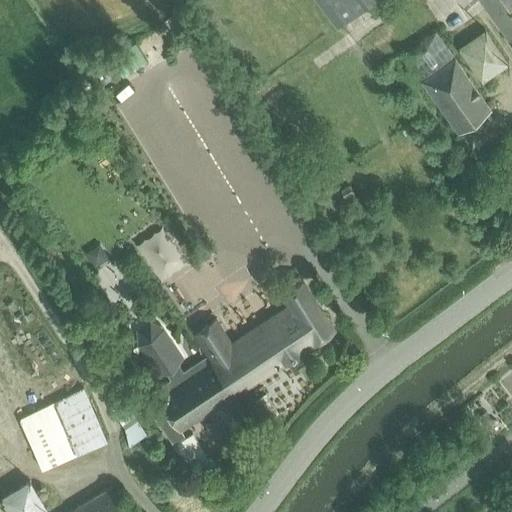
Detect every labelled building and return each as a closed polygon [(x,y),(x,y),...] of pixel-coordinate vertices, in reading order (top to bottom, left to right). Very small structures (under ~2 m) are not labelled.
[(371,0),(316,0),(336,27),(371,0)] [(511,0),(479,0),(511,47),(511,0)] [(459,47),(483,82),(508,64),(484,29),(459,47)] [(454,57),(436,31),(404,53),(422,79),(454,57)] [(109,56),(92,66),(99,76),(115,65),(109,56)] [(454,58),(421,81),(458,132),(490,109),(454,58)] [(243,83),(253,96),(264,86),(254,74),(243,83)] [(345,199),(353,195),(348,187),(341,192),(345,199)] [(135,244),(167,283),(196,260),(164,220),(135,244)] [(90,254),(97,264),(110,255),(103,245),(90,254)] [(166,374),(171,380),(143,398),(173,444),(186,436),(181,429),(335,328),(304,280),(281,295),(288,305),(237,339),(232,343),(216,318),(193,334),(208,358),(185,373),(180,365),(185,359),(165,330),(152,323),(139,332),(140,347),(159,376),(166,374)] [(107,441),(84,387),(20,419),(42,468),(72,454),(73,456),(107,441)] [(109,404),(125,428),(138,419),(121,395),(109,404)] [(486,411),(478,418),(487,428),(495,422),(486,411)] [(2,494),(12,511),(43,511),(51,508),(33,477),(2,494)] [(123,511),(109,489),(71,511),(123,511)]
